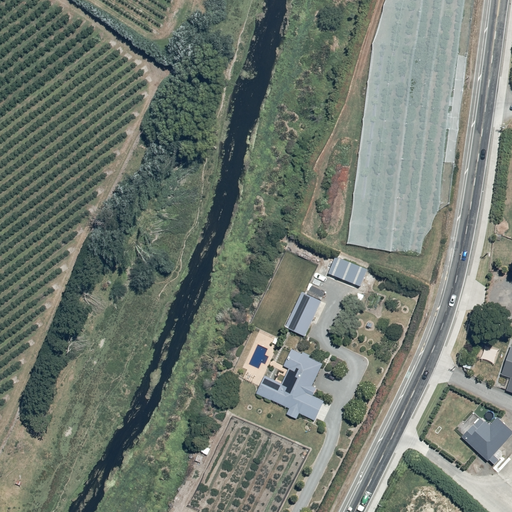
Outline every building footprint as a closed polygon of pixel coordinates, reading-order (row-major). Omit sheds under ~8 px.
[(368,270),(337,257),(330,274),(361,287),(368,270)] [(324,303),(302,292),(285,327),(306,338),(324,303)] [(500,348),(484,343),(480,358),(496,363),(500,348)] [(511,392),(511,348),(503,376),(511,379),(508,391),(511,392)] [(258,393),(290,408),(287,414),(298,419),(300,414),(316,421),(325,401),(314,397),(319,387),(314,384),(324,363),(292,349),(284,366),(290,368),(283,383),(266,376),(258,393)] [(482,416),(462,437),(488,462),(490,460),(495,465),(502,457),(498,452),(511,437),(511,428),(499,417),(491,425),(482,416)] [(205,445),(201,452),(208,456),(212,449),(205,445)]
